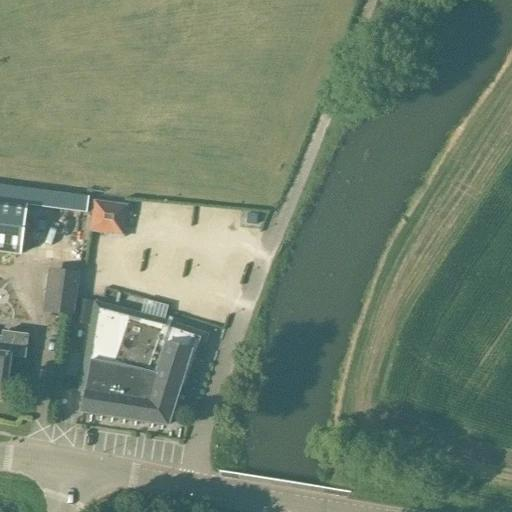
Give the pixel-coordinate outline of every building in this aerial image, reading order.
[(27,205),(0,202),(0,251),(23,254),(27,205)] [(90,232),(124,237),(128,206),(94,202),(90,232)] [(73,317),(79,274),(49,270),(43,314),(73,317)] [(188,395),(207,335),(163,322),(93,302),(93,303),(78,301),(75,324),(90,326),(80,390),(86,391),(82,412),(167,427),(178,392),(188,395)] [(0,398),(4,400),(10,358),(25,360),(28,336),(2,332),(2,337),(0,337),(0,398)]
